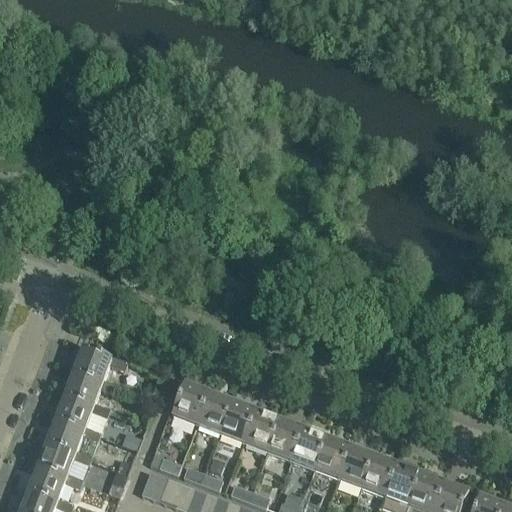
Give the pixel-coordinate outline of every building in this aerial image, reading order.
[(110,371),(125,377),(128,368),(112,362),(111,364),(83,354),(73,378),(103,389),(104,386),(110,371)] [(119,392),(104,386),(103,389),(73,378),(65,402),(94,413),(95,409),(101,394),(116,400),(119,392)] [(201,393),(200,395),(185,389),(173,421),(197,431),(210,397),(201,393)] [(218,402),(219,400),(210,397),(197,431),(220,439),(232,407),(218,402)] [(65,402),(56,425),(85,436),(86,433),(92,418),(107,424),(111,415),(95,409),(94,413),(65,402)] [(248,411),(247,413),(232,407),(220,439),(244,449),(257,415),(248,411)] [(265,420),(266,418),(257,415),(244,449),(267,457),(280,425),(265,420)] [(83,442),(98,447),(102,439),(86,433),(85,436),(56,425),(47,449),(76,460),(77,456),(83,442)] [(295,429),(294,431),(280,425),(267,457),(291,466),(304,433),(295,429)] [(312,438),(313,436),(304,433),(291,466),(315,476),(327,443),(312,438)] [(128,437),(123,449),(137,455),(142,443),(128,437)] [(342,447),(341,449),(327,443),(315,476),(338,484),(351,450),(342,447)] [(93,462),(77,456),(76,460),(47,449),(38,472),(67,483),(68,480),(74,465),(89,471),(93,462)] [(161,460),(179,468),(184,457),(166,449),(161,460)] [(360,456),(360,454),(351,450),(338,484),(362,494),(375,461),(360,456)] [(389,465),(389,467),(375,461),(362,494),(385,502),(398,468),(389,465)] [(122,464),(117,476),(129,480),(134,469),(122,464)] [(182,470),(163,464),(160,474),(178,481),(182,470)] [(407,474),(407,472),(398,468),(385,502),(381,511),(408,511),(421,479),(407,474)] [(84,486),(68,480),(67,483),(38,472),(29,496),(58,508),(59,504),(65,489),(80,494),(84,486)] [(188,473),(184,483),(201,490),(205,479),(188,473)] [(117,476),(112,488),(124,492),(129,480),(117,476)] [(151,478),(142,500),(154,505),(162,482),(151,478)] [(219,496),(223,486),(205,479),(201,490),(219,496)] [(436,483),(436,485),(421,479),(408,511),(435,511),(445,486),(436,483)] [(165,509),(174,487),(162,482),(154,505),(165,509)] [(454,491),(454,490),(445,486),(435,511),(463,511),(469,497),(454,491)] [(174,487),(165,509),(172,511),(176,511),(185,491),(174,487)] [(185,491),(176,511),(189,511),(196,495),(185,491)] [(235,491),(231,501),(248,507),(252,497),(235,491)] [(196,495),(189,511),(202,511),(207,499),(196,495)] [(73,511),(74,510),(59,504),(58,508),(29,496),(22,511),(73,511)] [(293,511),(317,511),(319,507),(283,496),(279,508),(293,511)] [(260,511),(266,511),(270,504),(252,497),(248,507),(260,511)] [(207,499),(202,511),(215,511),(218,504),(207,499)] [(480,501),(475,511),(504,511),(505,509),(496,506),(495,507),(480,501)]
